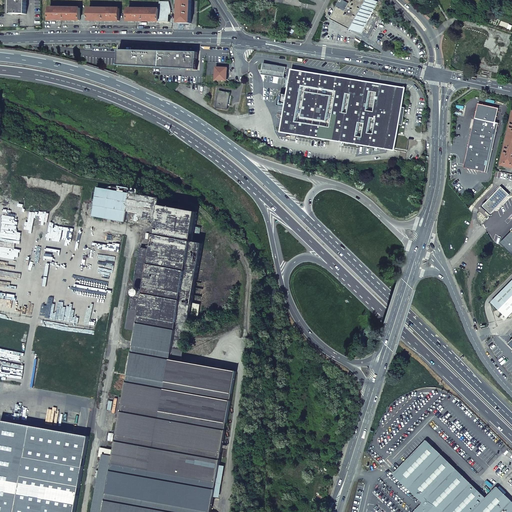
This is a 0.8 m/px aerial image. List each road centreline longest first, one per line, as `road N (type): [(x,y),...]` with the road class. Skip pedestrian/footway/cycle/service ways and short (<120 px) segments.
road 1 (motorway): [(0,70),(135,106),(192,137),(260,193)]
road 2 (motorway): [(511,419),(313,227)]
road 3 (motorway): [(232,151),(118,85),(0,56)]
road 4 (motorway): [(335,264),(511,437)]
road 5 (unclassified): [(236,40),(0,36)]
road 6 (residential): [(444,272),(475,343),(511,388)]
road 7 (unclassified): [(437,73),(304,50)]
